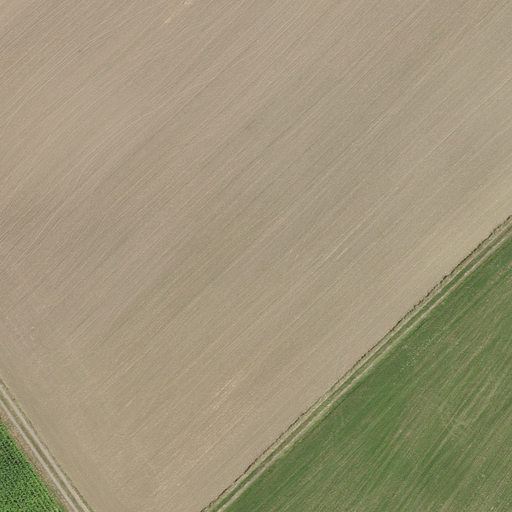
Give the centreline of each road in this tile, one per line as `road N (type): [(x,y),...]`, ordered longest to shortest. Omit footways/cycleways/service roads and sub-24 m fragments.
road 1 (track): [(216,511),(511,229)]
road 2 (track): [(0,391),(82,511)]
